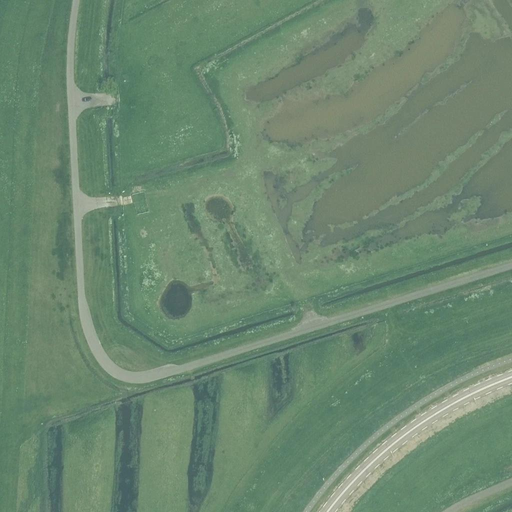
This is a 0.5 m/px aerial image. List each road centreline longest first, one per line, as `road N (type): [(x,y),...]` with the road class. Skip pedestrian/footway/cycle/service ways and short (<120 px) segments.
road 1 (unclassified): [(511,271),(154,382),(133,382),(108,368),(82,310),(71,153),(76,0)]
road 2 (track): [(389,309),(389,344),(307,409),(225,511)]
road 3 (secondary): [(327,511),(421,424),(511,378)]
